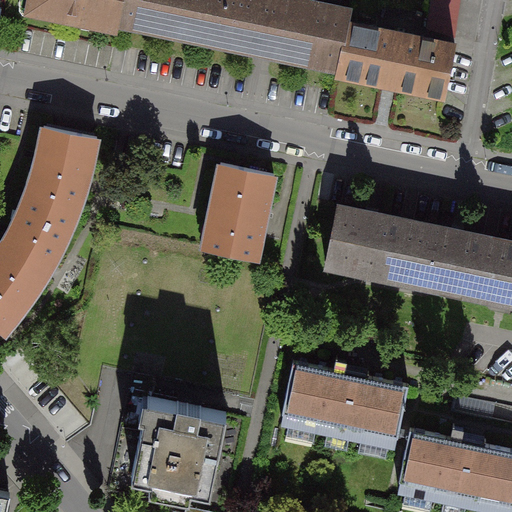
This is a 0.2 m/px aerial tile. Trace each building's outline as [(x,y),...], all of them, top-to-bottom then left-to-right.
[(34,0),(32,8),(83,19),(85,14),(102,18),(101,23),(119,27),(120,22),(124,0),(34,0)] [(124,0),(120,22),(196,37),(203,0),(124,0)] [(267,0),(203,0),(196,37),(257,50),(267,0)] [(351,11),(297,0),(267,0),(257,50),(339,67),(349,22),(351,11)] [(459,0),(431,0),(428,29),(455,37),(459,0)] [(455,44),(349,22),(339,67),(338,74),(445,97),(455,44)] [(28,191),(19,213),(68,236),(75,218),(80,206),(85,192),(87,193),(88,190),(85,189),(88,180),(90,181),(92,177),(89,176),(94,157),(97,139),(44,128),(41,147),(38,161),(34,175),(28,191)] [(275,176),(222,165),(205,247),(257,258),(265,223),(263,222),(265,210),(267,211),(275,176)] [(403,278),(415,222),(379,215),(379,216),(366,214),(367,212),(340,207),(328,263),(403,278)] [(68,236),(19,213),(9,232),(0,249),(0,326),(6,332),(25,309),(38,288),(46,277),(48,278),(50,275),(48,273),(52,266),(54,267),(56,264),(54,263),(58,255),(63,247),(68,236)] [(480,295),(492,238),(465,232),(465,234),(452,231),(453,230),(415,222),(403,278),(480,295)] [(511,301),(511,241),(492,238),(480,295),(511,301)] [(335,369),(294,360),(283,413),(285,413),(283,423),(396,446),(398,435),(400,436),(410,384),(369,376),(369,375),(346,370),(348,360),(343,359),(337,358),(335,369)] [(245,396),(134,373),(110,492),(187,508),(209,511),(227,511),(247,418),(240,416),(245,396)] [(451,436),(411,428),(400,479),(402,480),(400,491),(501,511),(511,511),(511,449),(486,444),(486,442),(464,437),(466,428),(459,426),(454,425),(451,436)] [(0,511),(5,511),(10,493),(0,490),(0,511)]
